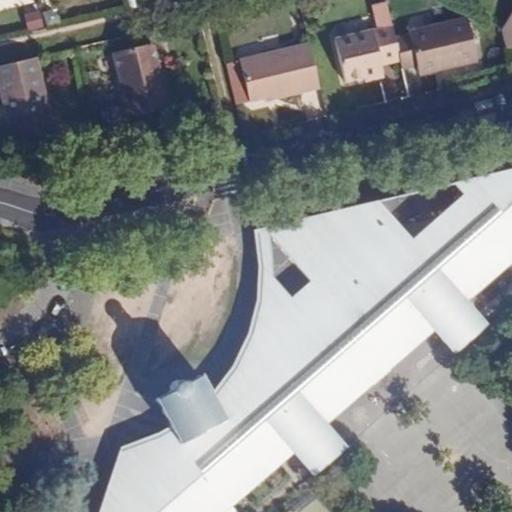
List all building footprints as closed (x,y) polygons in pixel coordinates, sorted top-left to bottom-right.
[(386,2),(371,6),(377,30),(392,26),(386,2)] [(511,12),(501,29),(507,52),(511,50),(511,12)] [(400,62),(402,69),(416,66),(418,76),(477,61),(467,21),(408,35),(409,39),(395,42),(400,62)] [(395,42),(392,26),(335,40),(344,81),(379,74),(378,67),(400,62),(395,42)] [(128,117),(178,105),(164,41),(113,52),(128,117)] [(318,86),(308,44),(237,61),(247,99),(272,93),(273,96),(318,86)] [(51,133),(34,58),(0,66),(0,91),(7,118),(16,116),(22,139),(51,133)] [(511,168),(455,182),(466,192),(412,238),(378,201),(267,227),(267,233),(314,287),(296,303),(272,277),(267,306),(260,333),(253,351),(242,373),(232,385),(216,407),(209,395),(199,375),(183,384),(170,391),(155,399),(169,426),(175,438),(156,448),(132,457),(114,463),(98,511),(213,511),(216,510),(218,511),(226,511),(234,505),(287,458),(295,452),(298,455),(330,426),(328,424),(374,384),(381,388),(387,387),(393,383),(394,378),(394,373),(392,368),(420,344),(435,330),(437,332),(471,303),(468,300),(511,261),(511,168)] [(489,323),(471,303),(437,332),(457,353),(489,323)] [(330,426),(298,455),(316,475),(348,446),(330,426)]
